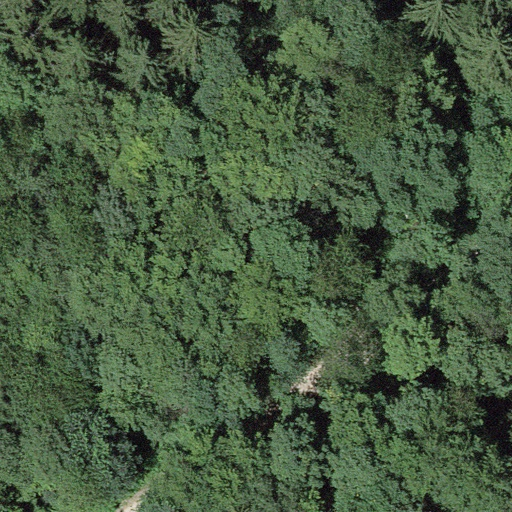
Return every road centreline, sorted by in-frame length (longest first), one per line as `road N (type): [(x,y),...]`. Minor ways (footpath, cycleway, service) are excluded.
road 1 (track): [(0,131),(163,117),(265,140),(372,194),(411,300)]
road 2 (track): [(511,222),(131,511)]
